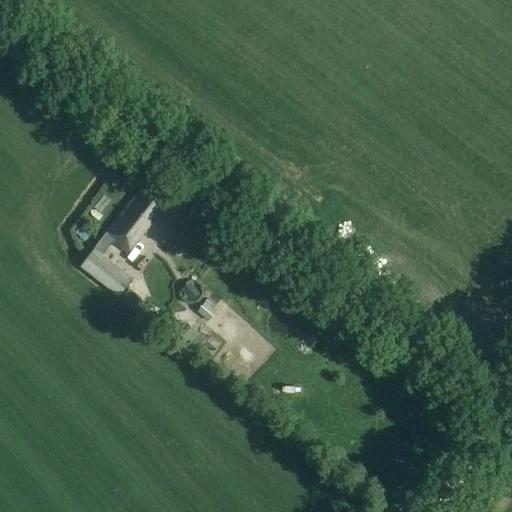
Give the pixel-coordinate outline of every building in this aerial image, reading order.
[(81,266),(119,296),(131,280),(102,256),(113,243),(126,253),(161,208),(141,191),(81,266)] [(212,245),(204,254),(211,260),(219,251),(212,245)] [(130,289),(120,300),(133,311),(142,299),(130,289)] [(217,312),(205,303),(197,313),(209,322),(217,312)] [(190,346),(192,344),(198,336),(199,334),(191,328),(182,340),(190,346)]
